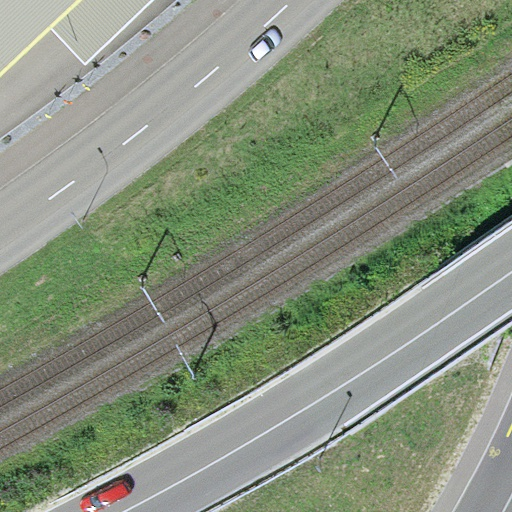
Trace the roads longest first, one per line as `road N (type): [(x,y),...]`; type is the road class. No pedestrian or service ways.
road 1 (secondary): [(113,511),(332,391),(511,268)]
road 2 (unclassified): [(288,0),(205,79),(0,234)]
